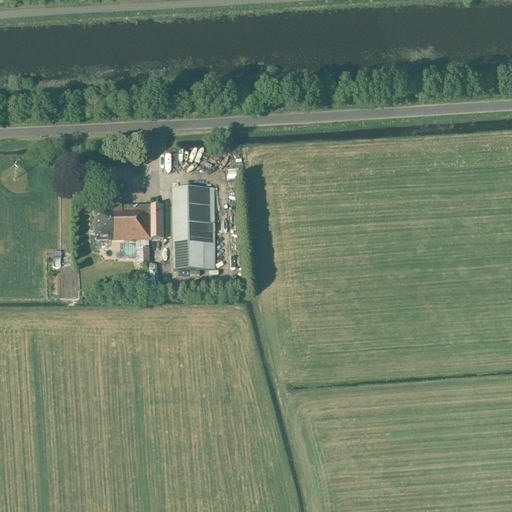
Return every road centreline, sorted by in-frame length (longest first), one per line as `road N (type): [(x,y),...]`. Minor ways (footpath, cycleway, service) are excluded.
road 1 (unclassified): [(0,135),(511,105)]
road 2 (unclassified): [(0,16),(311,0)]
